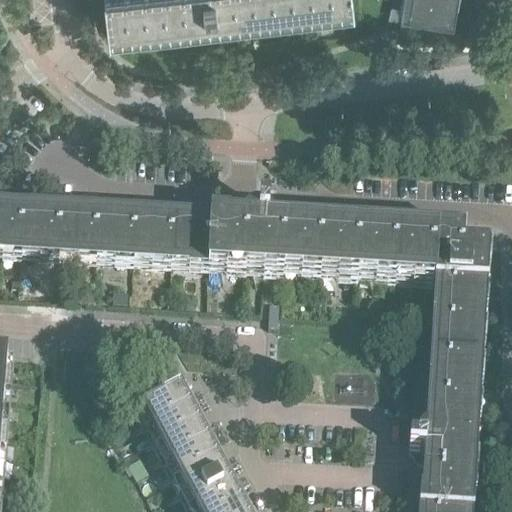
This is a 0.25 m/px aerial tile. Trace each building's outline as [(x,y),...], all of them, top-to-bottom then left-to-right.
[(104,0),(106,12),(109,36),(205,25),(212,24),(217,24),(218,24),(218,23),(353,7),(352,0),(104,0)] [(406,0),(406,7),(446,14),(448,0),(406,0)] [(0,258),(208,271),(208,277),(264,280),(264,275),(282,277),(282,281),(435,290),(434,306),(427,436),(425,436),(424,437),(423,438),(422,438),(421,439),(420,440),(419,441),(419,442),(418,443),(418,445),(417,446),(417,450),(409,449),(408,458),(413,459),(413,460),(414,461),(414,462),(415,463),(416,465),(417,466),(418,467),(419,467),(420,468),(421,469),(422,470),(423,470),(425,471),(428,471),(427,479),(428,479),(426,505),(426,511),(467,511),(468,505),(469,482),(473,482),(474,461),(475,455),(482,331),(487,252),(487,249),(487,248),(486,247),(486,246),(486,244),(485,243),(484,242),(484,241),(483,240),(482,239),(481,238),(480,238),(479,237),(478,236),(477,236),(476,235),(472,234),(471,234),(470,234),(469,235),(468,235),(466,235),(465,236),(464,236),(463,237),(462,237),(461,238),(460,239),(459,240),(459,241),(458,242),(457,243),(435,241),(421,240),(411,240),(383,238),(373,238),(366,237),(355,236),(346,236),(336,235),(309,234),(285,232),(278,232),(278,230),(277,229),(277,228),(276,227),(275,226),(275,225),(274,224),(273,223),(272,222),(271,221),(270,220),(269,219),(267,219),(268,214),(258,214),(258,222),(254,222),(253,222),(252,222),(251,222),(250,223),(249,223),(248,224),(247,224),(247,225),(246,225),(244,228),(244,230),(211,228),(210,230),(0,217),(0,258)] [(11,284),(11,294),(19,294),(20,285),(11,284)] [(110,297),(109,308),(123,308),(123,297),(110,297)] [(0,503),(0,500),(11,368),(0,366),(0,508),(0,504),(0,503)] [(245,511),(243,508),(235,492),(238,490),(220,465),(183,396),(137,421),(185,511),(245,511)]
